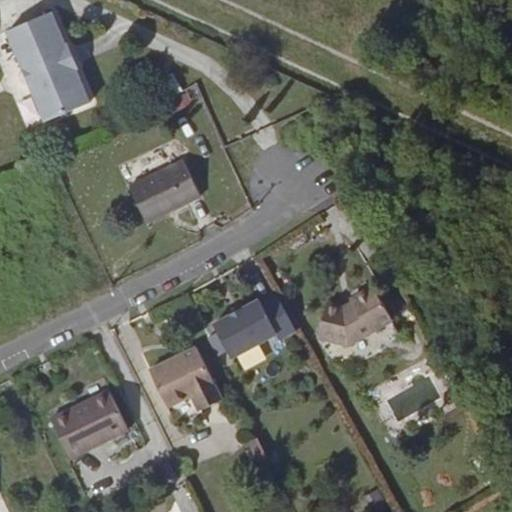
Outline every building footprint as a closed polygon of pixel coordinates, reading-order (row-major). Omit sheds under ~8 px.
[(22,15),(65,105),(86,95),(71,62),(74,60),(68,46),(61,32),(56,33),(44,6),(22,15)] [(43,115),(65,105),(22,15),(18,17),(1,25),(18,64),(16,69),(20,79),(26,78),(43,115)] [(144,220),(150,218),(139,193),(164,179),(179,203),(196,195),(180,159),(127,185),(144,220)] [(139,193),(150,218),(179,203),(164,179),(139,193)] [(347,285),(340,288),(356,317),(386,301),(367,268),(345,281),(347,285)] [(297,318),(279,282),(261,291),(258,286),(248,291),(248,292),(265,326),(276,320),(279,327),(297,318)] [(356,317),(340,288),(336,291),(320,286),(310,317),(341,326),(349,322),(356,317)] [(248,292),(248,291),(240,295),(229,301),(221,305),(221,306),(237,340),(265,326),(248,292)] [(229,301),(240,295),(239,291),(227,297),(229,301)] [(221,306),(221,305),(210,311),(214,318),(223,337),(227,345),(237,340),(221,306)] [(223,337),(214,318),(204,324),(214,342),(223,337)] [(194,346),(183,351),(209,404),(220,399),(194,346)] [(209,404),(183,351),(162,361),(178,397),(189,393),(198,409),(209,404)] [(178,397),(162,361),(147,368),(165,404),(178,397)] [(106,389),(78,402),(80,407),(108,393),(106,389)] [(80,407),(78,402),(49,417),(69,458),(126,430),(108,393),(80,407)]
